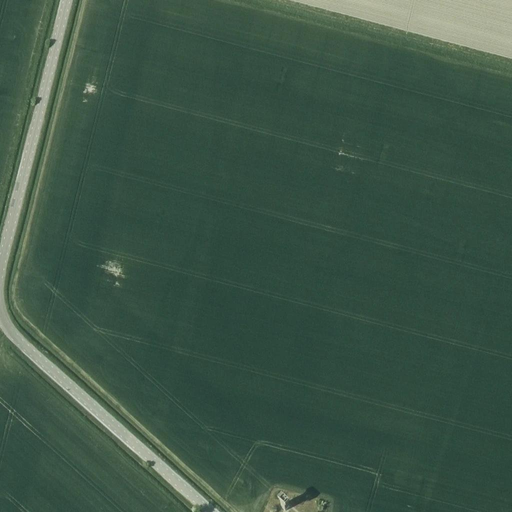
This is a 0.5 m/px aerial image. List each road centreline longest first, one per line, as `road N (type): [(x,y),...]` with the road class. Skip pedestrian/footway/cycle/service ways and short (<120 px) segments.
road 1 (secondary): [(208,511),(21,343),(0,313)]
road 2 (secondary): [(0,268),(66,0)]
